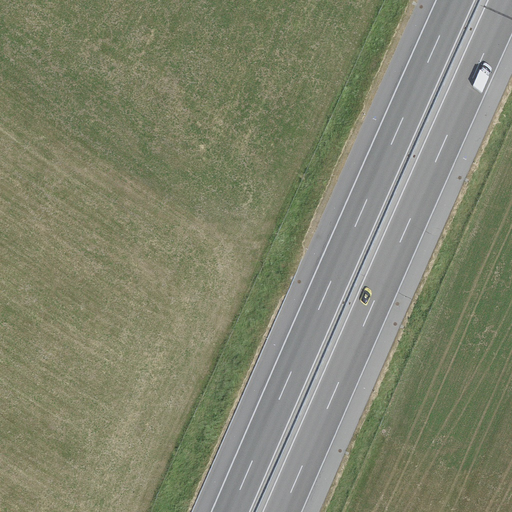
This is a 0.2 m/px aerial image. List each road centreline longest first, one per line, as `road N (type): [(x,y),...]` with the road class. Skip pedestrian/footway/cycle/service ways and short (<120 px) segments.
road 1 (motorway): [(282,511),(508,0)]
road 2 (motorway): [(454,0),(230,511)]
